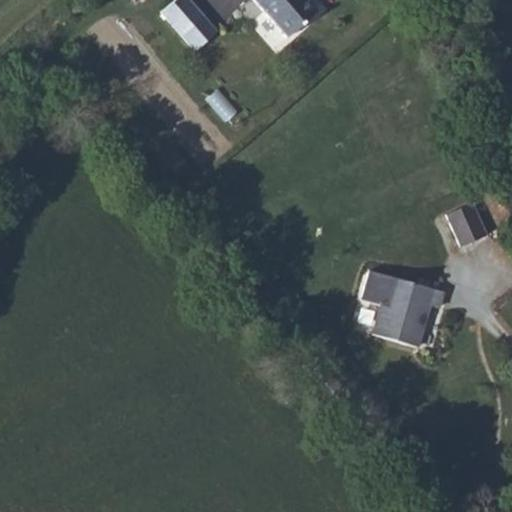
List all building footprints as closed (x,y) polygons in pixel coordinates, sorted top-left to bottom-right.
[(173,0),(160,12),(181,36),(202,17),(187,0),(173,0)] [(252,0),(286,38),(316,11),(306,0),(252,0)] [(181,36),(193,50),(215,31),(202,17),(181,36)] [(485,236),(470,203),(445,215),(459,247),(485,236)] [(436,308),(441,292),(367,271),(359,300),(379,306),(371,335),(415,347),(427,305),(436,308)]
